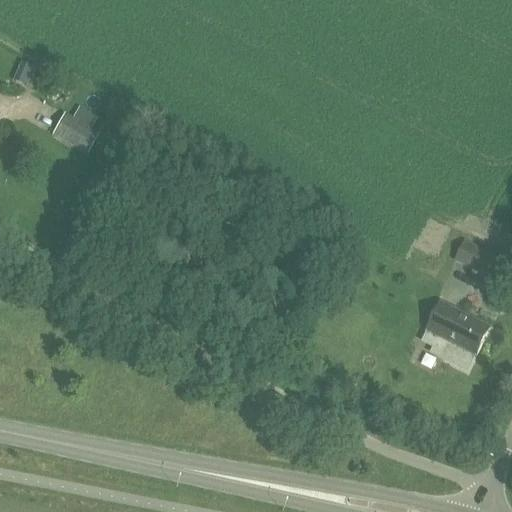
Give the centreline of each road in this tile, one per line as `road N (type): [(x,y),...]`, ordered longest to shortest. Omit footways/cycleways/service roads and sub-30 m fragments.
road 1 (primary): [(424,511),(0,429)]
road 2 (track): [(0,236),(349,432)]
road 3 (track): [(488,487),(349,432)]
